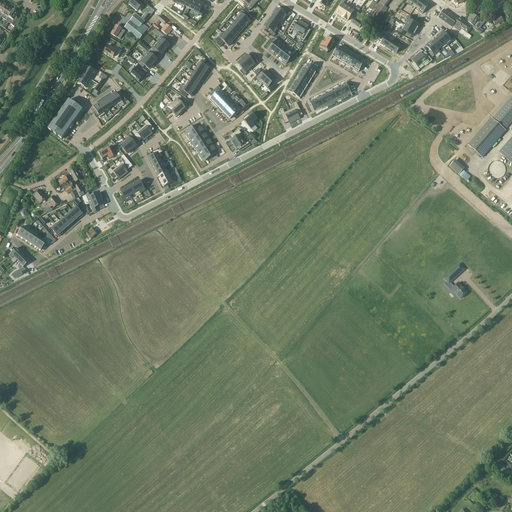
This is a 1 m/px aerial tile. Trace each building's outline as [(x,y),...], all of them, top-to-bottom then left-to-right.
[(135,0),(132,0),(128,5),(129,5),(137,12),(142,6),(141,6),(136,2),(137,1),(135,0)] [(192,0),(187,0),(185,7),(190,9),(194,1),(192,0)] [(241,0),(241,1),(246,5),(244,8),(249,12),(251,9),(255,4),(249,0),(241,0)] [(340,8),(337,14),(342,17),(348,8),(343,5),(346,1),(344,0),(342,0),(338,6),(340,8)] [(383,0),(381,4),(368,21),(375,26),(388,9),(386,7),(390,0),(383,0)] [(421,0),(416,7),(420,10),(419,11),(422,14),(428,7),(423,3),(424,2),(421,0)] [(194,1),(190,9),(194,11),(199,3),(194,1)] [(194,11),(193,13),(198,16),(199,15),(202,16),(205,11),(202,9),(204,5),(199,3),(194,11)] [(342,17),(342,18),(347,21),(348,21),(352,15),(355,17),(360,10),(356,7),(353,12),(348,8),(342,17)] [(12,12),(12,11),(11,12),(7,9),(1,17),(6,21),(8,18),(12,12)] [(276,9),(273,13),(274,14),(284,21),(287,16),(288,17),(290,14),(285,10),(283,13),(276,9)] [(240,13),(236,18),(237,18),(238,18),(246,25),(245,25),(246,26),(250,22),(244,17),(246,14),(242,10),(240,13)] [(12,12),(8,18),(13,21),(10,25),(15,28),(19,21),(15,18),(17,14),(12,11),(12,12)] [(444,11),(439,18),(440,19),(452,27),(460,32),(461,30),(467,33),(471,27),(458,18),(457,20),(444,11)] [(154,14),(148,21),(153,25),(158,18),(154,14)] [(274,14),(271,18),(280,24),(280,25),(281,25),(284,21),(274,14)] [(469,19),(468,21),(471,24),(469,26),(473,28),(472,29),(480,35),(482,31),(479,29),(480,28),(485,21),(484,20),(480,17),(479,19),(471,14),(468,18),(469,19)] [(135,15),(125,28),(139,40),(148,29),(142,25),(144,22),(135,15)] [(160,16),(158,19),(158,20),(160,22),(164,25),(165,24),(167,21),(162,18),(160,16)] [(406,25),(405,26),(416,32),(418,28),(417,27),(418,25),(412,22),(414,19),(408,16),(407,19),(408,20),(406,25)] [(500,16),(493,21),(496,25),(503,20),(500,16)] [(237,18),(234,22),(242,29),(245,25),(246,25),(238,18),(237,18)] [(268,23),(277,29),(280,25),(280,24),(271,18),(268,23)] [(294,20),(287,32),(291,34),(293,30),(298,33),(304,24),(299,21),(299,20),(297,22),(294,20)] [(231,26),(230,26),(238,33),(242,29),(234,22),(231,26)] [(267,22),(264,27),(270,31),(268,34),(274,37),(276,35),(275,34),(278,29),(277,29),(268,23),(267,22)] [(165,26),(161,31),(167,36),(172,29),(166,25),(165,24),(164,25),(165,26)] [(298,33),(297,34),(302,37),(300,40),(304,42),(311,30),(308,28),(309,26),(308,27),(304,24),(298,33)] [(398,28),(396,31),(405,36),(406,33),(412,36),(413,35),(414,35),(416,32),(405,26),(406,25),(404,24),(401,30),(398,28)] [(230,25),(226,30),(227,31),(227,30),(235,37),(238,33),(230,26),(231,26),(230,25)] [(116,26),(111,34),(116,38),(116,37),(120,40),(125,32),(121,30),(121,29),(116,26)] [(223,34),(231,41),(235,37),(227,30),(227,31),(223,34)] [(441,35),(440,37),(447,45),(454,40),(450,35),(448,37),(443,32),(440,34),(441,35)] [(151,42),(153,36),(147,34),(143,45),(146,46),(147,41),(151,42)] [(217,41),(216,42),(220,47),(222,45),(221,44),(223,41),(228,47),(232,42),(231,41),(223,34),(219,38),(218,37),(216,40),(217,41)] [(161,38),(156,43),(166,51),(170,46),(165,42),(167,40),(163,36),(161,38)] [(383,40),(381,43),(386,46),(385,47),(388,49),(393,42),(389,39),(389,38),(386,36),(383,40)] [(440,37),(436,40),(442,48),(443,49),(447,45),(440,37)] [(274,44),(269,51),(274,54),(274,53),(280,46),(282,44),(277,40),(278,40),(275,38),(271,43),(274,44)] [(323,41),(318,48),(327,53),(328,51),(329,51),(328,51),(332,45),(333,46),(335,42),(328,38),(325,43),(323,41)] [(436,40),(431,44),(438,51),(442,48),(436,40)] [(393,42),(388,49),(391,51),(392,50),(397,53),(401,46),(398,43),(397,45),(393,42)] [(156,43),(150,50),(155,54),(157,52),(161,55),(166,51),(156,43)] [(429,44),(426,46),(431,51),(428,53),(432,58),(439,52),(438,51),(431,44),(430,45),(429,44)] [(108,45),(104,53),(107,55),(108,54),(114,57),(113,58),(114,58),(117,59),(122,51),(119,49),(116,47),(115,46),(113,49),(108,46),(108,45)] [(280,46),(274,53),(279,56),(284,49),(280,46)] [(338,47),(332,56),(339,60),(345,51),(338,47)] [(284,49),(279,56),(283,60),(289,51),(285,48),(284,49)] [(150,50),(144,57),(153,65),(157,60),(153,56),(155,54),(150,50)] [(283,60),(282,61),(286,64),(291,58),(294,60),(298,55),(295,53),(294,54),(290,50),(289,51),(283,60)] [(345,51),(339,60),(346,64),(351,55),(345,51)] [(420,53),(416,57),(423,65),(427,61),(429,64),(432,61),(425,52),(422,55),(420,52),(420,53)] [(351,55),(346,64),(352,68),(357,59),(351,55)] [(245,56),(242,59),(242,60),(243,60),(250,69),(255,65),(247,56),(246,57),(245,56)] [(144,57),(138,64),(143,68),(145,66),(149,70),(153,65),(144,57)] [(413,62),(410,65),(417,73),(424,67),(423,65),(416,57),(412,60),(411,60),(413,62)] [(357,59),(352,68),(359,72),(364,63),(357,59)] [(242,60),(238,64),(242,69),(240,71),(244,76),(247,74),(246,73),(250,69),(243,60),(242,60)] [(199,63),(196,68),(197,68),(205,74),(208,69),(205,67),(207,64),(202,61),(200,63),(199,63)] [(137,65),(130,73),(131,74),(137,78),(136,79),(139,82),(144,76),(144,75),(144,76),(140,72),(142,70),(137,65)] [(161,75),(160,73),(161,72),(156,66),(149,72),(156,79),(161,75)] [(307,67),(303,74),(312,79),(316,73),(314,71),(311,70),(309,69),(307,67)] [(85,72),(83,75),(89,79),(92,75),(94,76),(96,72),(89,68),(86,73),(85,72)] [(197,68),(194,72),(202,78),(205,74),(197,68)] [(262,76),(258,81),(262,85),(263,84),(271,76),(266,71),(262,76)] [(194,72),(191,77),(199,83),(202,78),(194,72)] [(303,74),(299,80),(308,86),(312,79),(303,74)] [(82,79),(79,84),(86,88),(89,84),(87,83),(89,79),(83,75),(81,78),(82,79)] [(271,76),(263,84),(267,88),(275,80),(271,76)] [(188,81),(196,87),(199,83),(191,77),(188,81)] [(299,80),(295,87),(304,92),(308,86),(299,80)] [(187,81),(184,86),(185,86),(194,91),(196,87),(188,81),(187,81)] [(346,83),(339,86),(343,96),(350,92),(346,83)] [(185,86),(180,93),(185,97),(187,94),(191,97),(195,92),(194,91),(185,86)] [(339,86),(332,90),(337,99),(343,96),(339,86)] [(295,87),(291,93),(300,99),(304,92),(295,87)] [(332,90),(325,93),(330,102),(337,99),(332,90)] [(117,93),(112,96),(117,103),(117,104),(118,106),(123,102),(116,92),(117,93)] [(212,98),(211,100),(215,104),(221,97),(221,98),(223,96),(219,92),(217,94),(212,98)] [(325,93),(318,97),(323,106),(330,102),(325,93)] [(124,95),(121,97),(128,105),(130,103),(124,95)] [(112,96),(108,99),(113,106),(117,104),(117,103),(112,96)] [(511,121),(511,96),(492,120),(491,119),(467,145),(482,158),(506,132),(504,130),(511,121)] [(180,97),(173,103),(180,112),(181,112),(185,108),(182,104),(184,102),(180,97)] [(221,97),(215,104),(218,107),(225,101),(221,98),(221,97)] [(318,97),(312,100),(313,103),(314,105),(315,107),(316,109),(323,106),(318,97)] [(108,99),(103,102),(108,109),(113,106),(108,99)] [(49,128),(48,129),(51,132),(52,130),(54,132),(53,133),(56,135),(57,134),(59,135),(58,137),(62,139),(63,138),(69,129),(72,125),(83,110),(69,100),(49,128)] [(225,101),(218,107),(222,111),(229,105),(228,105),(225,101)] [(103,102),(99,105),(104,113),(109,110),(108,109),(103,102)] [(173,103),(165,110),(170,114),(172,112),(176,117),(177,115),(178,116),(181,113),(181,112),(180,112),(173,103)] [(229,105),(222,111),(226,115),(234,107),(230,103),(228,105),(229,105)] [(294,108),(289,110),(295,121),(300,119),(299,117),(303,115),(297,103),(293,105),(294,108)] [(94,107),(96,111),(94,112),(97,117),(99,116),(100,117),(105,114),(104,113),(99,105),(94,108),(94,107)] [(234,107),(226,115),(230,119),(238,111),(234,107)] [(281,115),(279,116),(280,120),(283,118),(285,124),(289,122),(290,124),(295,121),(289,110),(285,113),(283,110),(279,112),(281,115)] [(244,121),(251,129),(255,126),(253,123),(258,120),(252,113),(249,116),(250,117),(245,121),(244,121)] [(146,126),(141,129),(148,137),(152,134),(153,134),(152,132),(151,132),(154,130),(147,120),(144,123),(146,126)] [(201,126),(186,134),(203,160),(217,151),(201,126)] [(135,130),(132,133),(139,142),(140,142),(139,141),(142,139),(142,140),(144,141),(148,137),(141,129),(137,132),(135,130)] [(230,136),(232,139),(230,140),(230,141),(230,140),(233,145),(242,139),(239,135),(241,134),(239,130),(233,134),(230,136)] [(511,130),(492,153),(511,170),(511,130)] [(129,137),(125,141),(132,150),(137,146),(135,144),(132,140),(134,138),(130,133),(128,135),(129,137)] [(242,139),(233,145),(236,150),(238,149),(240,152),(250,146),(248,142),(245,144),(242,139)] [(118,143),(116,145),(120,150),(122,148),(127,154),(132,150),(125,141),(120,145),(118,143)] [(102,150),(99,152),(103,159),(107,156),(109,159),(114,156),(109,147),(109,148),(103,151),(102,150)] [(158,153),(148,158),(150,158),(152,163),(161,158),(158,153)] [(121,164),(117,168),(124,176),(128,172),(128,173),(129,173),(127,171),(127,170),(129,168),(130,169),(126,163),(128,161),(126,158),(123,160),(122,159),(119,161),(121,164)] [(161,158),(152,163),(154,167),(164,163),(163,163),(161,158)] [(164,163),(154,167),(157,172),(166,168),(167,167),(164,162),(163,163),(164,163)] [(111,168),(107,171),(115,181),(115,180),(117,178),(118,178),(119,180),(119,179),(124,176),(117,168),(113,171),(111,168)] [(166,168),(157,172),(159,177),(168,172),(166,168)] [(75,170),(70,173),(75,182),(80,179),(79,176),(80,176),(81,174),(80,172),(78,171),(76,172),(75,170)] [(159,177),(158,177),(161,182),(172,177),(169,172),(168,172),(159,177)] [(475,181),(480,175),(476,172),(471,177),(475,181)] [(172,177),(161,182),(163,187),(175,182),(172,177)] [(65,178),(59,183),(62,186),(65,190),(68,194),(73,190),(70,187),(66,182),(68,181),(65,178)] [(140,181),(135,183),(140,193),(145,190),(140,181)] [(135,183),(130,186),(135,195),(135,196),(140,193),(135,183)] [(79,185),(75,187),(81,197),(84,195),(79,185)] [(130,186),(125,189),(130,198),(131,197),(135,195),(130,186)] [(125,189),(121,191),(123,196),(121,198),(124,203),(131,198),(131,197),(130,198),(125,189)] [(40,190),(33,196),(40,204),(47,198),(40,190)] [(76,190),(70,193),(74,200),(80,198),(76,190)] [(91,193),(86,195),(90,204),(102,199),(100,195),(99,195),(98,194),(93,196),(91,193)] [(55,196),(49,200),(54,207),(60,203),(55,196)] [(102,199),(90,204),(93,213),(94,212),(98,210),(99,210),(97,207),(103,205),(102,203),(103,203),(102,199)] [(76,207),(71,211),(78,218),(79,219),(83,215),(76,207)] [(71,211),(67,214),(68,215),(74,222),(78,218),(71,211)] [(68,215),(64,218),(70,225),(74,222),(68,215)] [(60,221),(59,221),(66,229),(70,225),(64,218),(60,221)] [(58,220),(54,224),(62,232),(66,229),(59,221),(60,221),(59,220),(58,220)] [(54,224),(50,228),(58,237),(63,233),(62,232),(54,224)] [(24,226),(18,235),(22,239),(29,229),(24,226)] [(29,229),(22,239),(27,242),(33,232),(29,229)] [(92,229),(86,234),(90,239),(96,234),(92,229)] [(33,232),(27,242),(32,245),(36,237),(37,237),(38,235),(33,232)] [(49,234),(47,236),(53,243),(55,241),(55,240),(49,234)] [(36,237),(32,245),(36,248),(41,240),(37,237),(36,237)] [(41,240),(36,248),(41,251),(46,242),(42,239),(41,239),(41,240)] [(15,249),(9,255),(12,258),(13,257),(17,260),(23,255),(20,253),(20,252),(19,253),(15,249)] [(23,255),(17,260),(20,264),(18,265),(22,269),(28,262),(24,258),(25,257),(23,255)] [(449,284),(464,270),(459,264),(444,278),(449,284)] [(463,298),(465,296),(466,294),(467,293),(462,287),(459,283),(452,289),(461,299),(462,297),(463,298)] [(496,448),(489,460),(494,463),(501,451),(496,448)]
